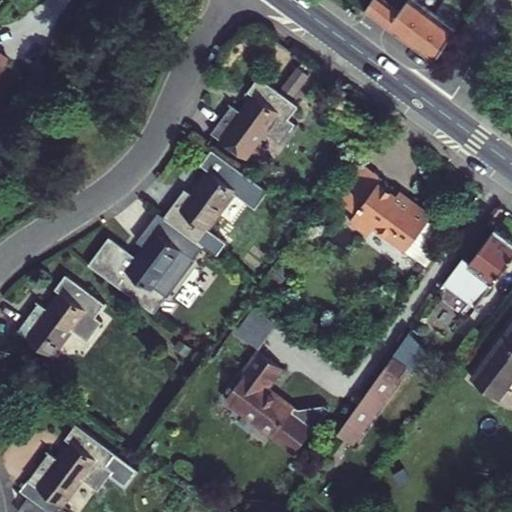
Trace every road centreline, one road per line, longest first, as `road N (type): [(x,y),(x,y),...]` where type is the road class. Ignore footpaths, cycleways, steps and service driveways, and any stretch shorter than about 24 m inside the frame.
road 1 (residential): [(0,261),(135,167),(229,0)]
road 2 (residential): [(441,111),(500,0)]
